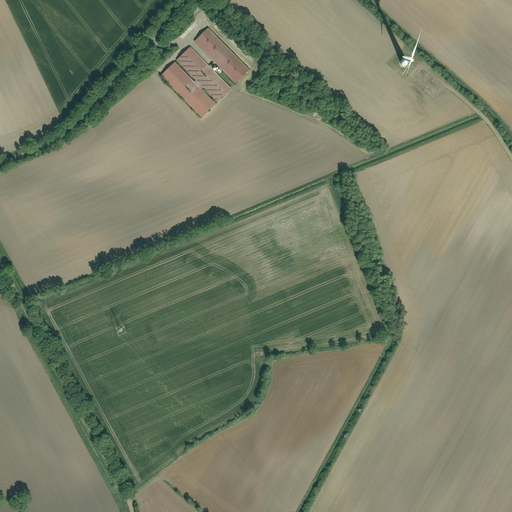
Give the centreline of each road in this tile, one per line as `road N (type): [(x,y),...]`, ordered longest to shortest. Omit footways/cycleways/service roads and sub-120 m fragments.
road 1 (unclassified): [(130,511),(0,264)]
road 2 (residential): [(184,0),(77,121),(0,163)]
road 3 (track): [(425,66),(490,123),(511,156)]
